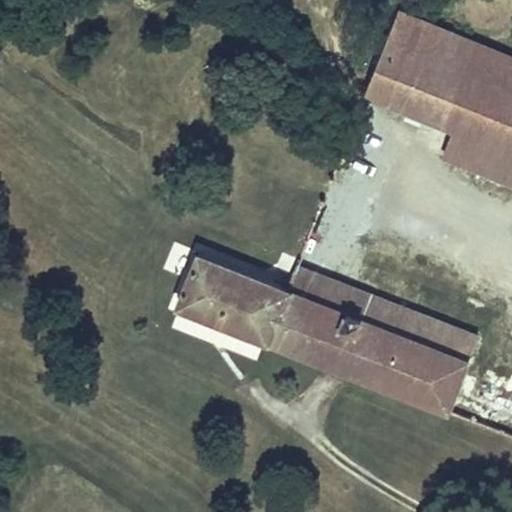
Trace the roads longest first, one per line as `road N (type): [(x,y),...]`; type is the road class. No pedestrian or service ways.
road 1 (unknown): [(439,511),(315,419),(287,384)]
road 2 (unknown): [(511,236),(392,187)]
